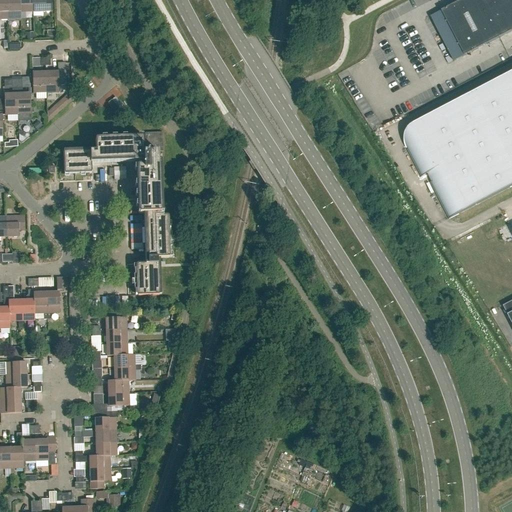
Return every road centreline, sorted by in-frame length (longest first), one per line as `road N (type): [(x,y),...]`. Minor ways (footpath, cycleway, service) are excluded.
road 1 (secondary): [(472,511),(454,409),(426,340),(216,0)]
road 2 (secondary): [(180,0),(396,355),(424,439),(433,511)]
road 3 (residential): [(3,170),(106,89),(111,71),(99,44)]
road 4 (residential): [(61,417),(76,365),(73,269)]
road 5 (residential): [(73,269),(72,255),(3,170)]
